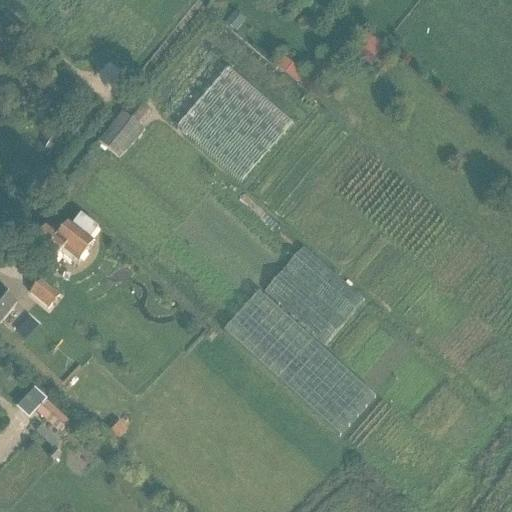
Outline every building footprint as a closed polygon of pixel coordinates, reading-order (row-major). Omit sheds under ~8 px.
[(233,15),(226,24),(237,33),(244,24),(233,15)] [(12,35),(0,24),(0,43),(3,46),(12,35)] [(365,33),(345,57),(362,72),(383,48),(365,33)] [(281,57),(273,66),(297,86),(297,87),(307,96),(330,68),(320,60),(305,77),(281,57)] [(291,125),(226,70),(176,129),(240,184),(291,125)] [(134,129),(136,126),(148,110),(134,99),(119,118),(134,129)] [(134,129),(119,118),(98,144),(119,160),(142,131),(136,126),(134,129)] [(65,147),(51,139),(43,151),(57,159),(65,147)] [(46,230),(31,249),(52,266),(62,254),(78,266),(94,245),(91,242),(99,231),(79,217),(71,227),(69,225),(58,239),(46,230)] [(325,347),(363,302),(303,250),(264,294),(325,347)] [(50,309),(60,298),(41,281),(31,293),(50,309)] [(0,325),(16,305),(0,289),(0,325)] [(374,399),(257,295),(222,333),(339,438),(374,399)] [(41,330),(29,342),(37,350),(49,338),(41,330)] [(26,418),(50,394),(39,383),(15,407),(26,418)] [(66,424),(45,404),(35,415),(56,434),(66,424)] [(126,432),(117,424),(109,432),(118,440),(126,432)]
